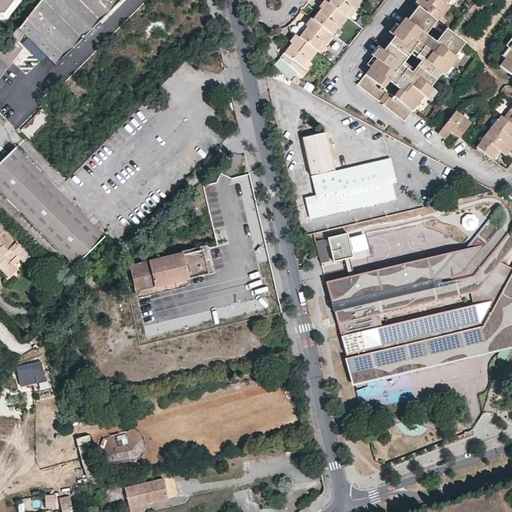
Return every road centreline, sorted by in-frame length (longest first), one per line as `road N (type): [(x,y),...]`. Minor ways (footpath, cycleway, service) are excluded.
road 1 (residential): [(346,506),(230,0)]
road 2 (residential): [(400,0),(353,62),(351,86),(428,147),(491,181),(511,176)]
road 3 (residential): [(511,445),(381,496)]
road 4 (residential): [(381,496),(433,495),(511,472)]
